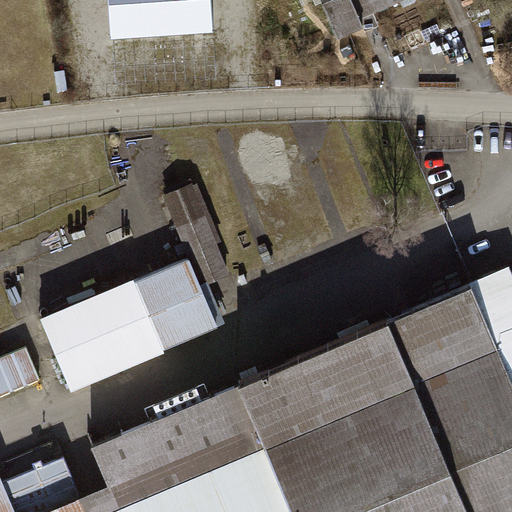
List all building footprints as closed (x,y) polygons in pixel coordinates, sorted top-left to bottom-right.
[(324,0),(334,23),(389,0),(324,0)] [(197,183),(168,195),(206,286),(233,274),(197,183)] [(206,286),(193,258),(50,323),(77,385),(221,322),(206,286)] [(0,511),(511,511),(511,366),(480,287),(97,445),(113,483),(81,495),(62,444),(0,470),(0,511)] [(29,347),(0,358),(0,400),(44,382),(29,347)]
